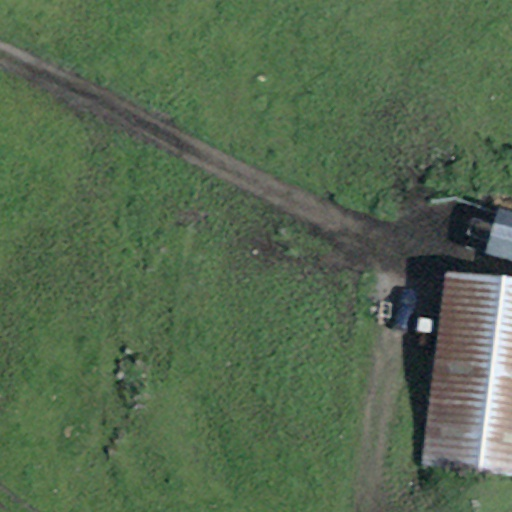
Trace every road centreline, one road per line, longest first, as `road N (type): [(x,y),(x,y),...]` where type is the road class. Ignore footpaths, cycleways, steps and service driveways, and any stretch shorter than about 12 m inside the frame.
road 1 (track): [(0,56),(275,191),(376,253),(431,267)]
road 2 (track): [(367,511),(386,294),(376,253)]
